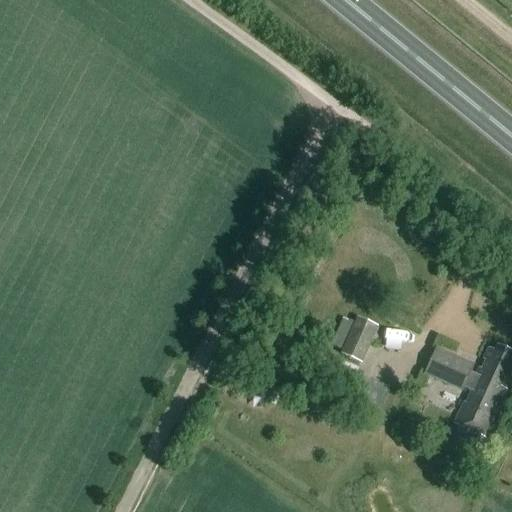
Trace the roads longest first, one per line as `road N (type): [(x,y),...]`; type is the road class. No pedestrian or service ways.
road 1 (track): [(335,108),(127,511)]
road 2 (track): [(187,0),(511,237)]
road 3 (trunk): [(511,138),(343,0)]
